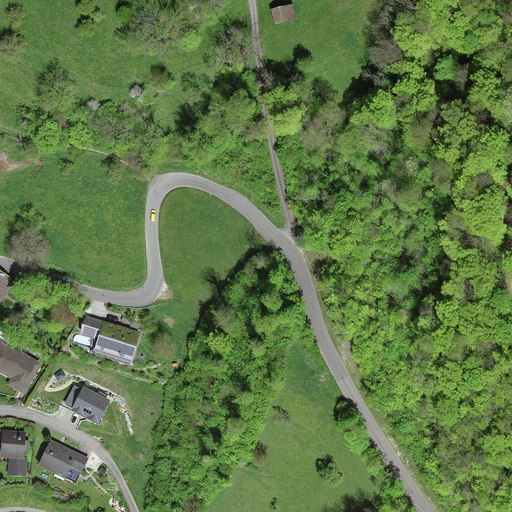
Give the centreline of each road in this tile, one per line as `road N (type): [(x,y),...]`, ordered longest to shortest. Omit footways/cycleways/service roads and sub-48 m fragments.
road 1 (tertiary): [(427,511),(342,377),(301,266),(258,216),(218,187),(185,179),(159,187),(155,286),(136,301),(0,261)]
road 2 (track): [(288,246),(294,218),(251,0)]
road 3 (track): [(159,187),(98,153),(0,132)]
